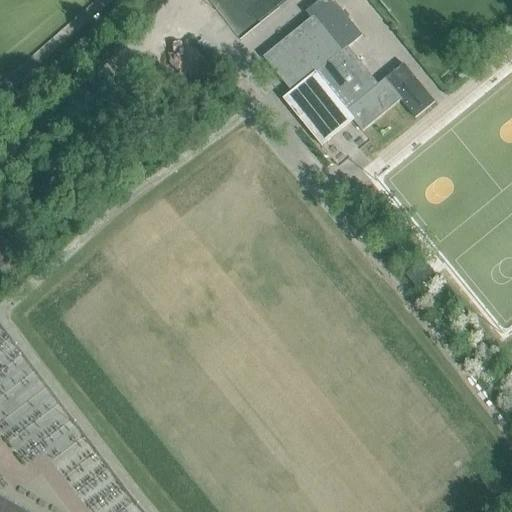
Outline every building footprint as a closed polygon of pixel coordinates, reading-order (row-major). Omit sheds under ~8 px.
[(347,47),(348,48),(362,36),(333,1),(331,2),(320,0),(306,12),(311,18),(309,20),(338,55),(347,47)] [(309,20),(263,58),(292,93),(295,91),(302,99),(299,102),(297,117),(321,147),(353,121),(362,132),(363,132),(397,104),(402,100),(385,79),(378,85),(358,60),(348,48),(347,47),(338,55),(309,20)] [(385,79),(402,100),(416,118),(435,103),(404,64),(385,79)] [(0,281),(16,269),(10,261),(0,248),(0,281)] [(406,274),(418,289),(436,274),(424,259),(406,274)] [(0,511),(15,511),(0,503),(0,511)]
